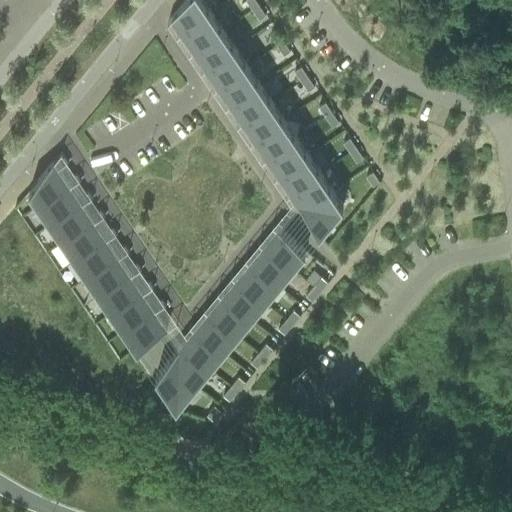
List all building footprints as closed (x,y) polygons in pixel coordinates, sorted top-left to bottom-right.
[(182,32),(211,11),(203,0),(185,0),(171,17),(182,32)] [(252,9),(259,5),(255,0),(245,0),(252,9)] [(259,19),(265,15),(259,5),(252,9),(259,19)] [(223,29),(211,11),(182,32),(193,49),(223,29)] [(235,47),(223,29),(193,49),(206,67),(235,47)] [(280,42),(283,41),(276,31),(270,35),(276,45),(277,45),(280,42)] [(276,45),(283,55),(290,50),(283,41),(280,42),(277,45),(276,45)] [(248,65),(235,47),(206,67),(218,85),(248,65)] [(260,82),(248,65),(218,85),(230,103),(260,82)] [(301,81),(307,76),(301,66),(294,71),(301,81)] [(301,81),(308,91),(314,86),(307,76),(301,81)] [(272,100),(260,82),(230,103),(242,121),(272,100)] [(284,118),(272,100),(242,121),(254,138),(284,118)] [(332,112),(325,102),(318,106),(325,116),(332,112)] [(325,116),(332,126),(338,122),(332,112),(325,116)] [(296,136),(284,118),(254,138),(267,156),(296,136)] [(309,154),(296,136),(267,156),(279,174),(309,154)] [(356,147),(349,138),(343,142),(350,152),(355,148),(356,147)] [(350,152),(356,162),(363,157),(356,147),(355,148),(350,152)] [(53,161),(58,169),(68,162),(62,152),(53,161)] [(321,172),(309,154),(279,174),(291,192),(321,172)] [(40,204),(69,184),(66,180),(58,169),(53,161),(29,190),(39,204),(40,204)] [(372,171),(366,176),(372,186),(379,181),(372,171)] [(321,172),(291,192),(303,210),(333,190),(321,172)] [(66,180),(69,184),(71,187),(81,180),(76,173),(66,180)] [(39,204),(51,222),(52,222),(81,202),(78,198),(71,187),(69,184),(40,204),(39,204)] [(343,204),(333,190),(303,210),(319,233),(343,204)] [(78,197),(78,198),(81,202),(83,204),(93,197),(88,191),(78,197)] [(51,222),(64,240),(64,239),(93,220),(90,216),(83,204),(81,202),(52,222),(51,222)] [(91,215),(90,216),(93,220),(95,222),(105,215),(100,209),(91,215)] [(64,240),(76,258),(77,257),(105,237),(103,233),(95,222),(93,220),(64,239),(64,240)] [(103,233),(105,237),(107,240),(117,233),(113,227),(103,233)] [(263,244),(291,267),(305,250),(278,227),(263,244)] [(76,258),(88,276),(89,275),(118,255),(115,251),(107,240),(105,237),(77,257),(76,258)] [(249,261),(277,284),(291,267),(263,244),(249,261)] [(115,251),(118,255),(119,258),(129,251),(125,245),(115,251)] [(88,276),(100,293),(101,293),(130,273),(127,269),(119,258),(118,255),(89,275),(88,276)] [(249,261),(236,278),(263,301),(277,284),(249,261)] [(127,269),(130,273),(132,276),(141,269),(137,262),(127,269)] [(113,311),(142,291),(139,287),(132,276),(130,273),(101,293),(100,293),(112,311),(113,311)] [(319,291),(327,282),(321,276),(313,286),(319,291)] [(236,278),(222,294),(250,317),(263,301),(236,278)] [(142,291),(144,293),(154,287),(149,280),(139,287),(142,291)] [(313,286),(305,295),(312,300),(319,291),(313,286)] [(125,329),(154,309),(151,305),(144,293),(142,291),(113,311),(112,311),(124,329),(125,329)] [(250,317),(222,294),(208,311),(236,334),(250,317)] [(154,309),(156,311),(166,305),(161,298),(151,305),(154,309)] [(124,329),(137,348),(167,327),(156,311),(154,309),(125,329),(124,329)] [(292,324),(299,315),(293,310),(286,319),(292,324)] [(236,334),(208,311),(194,328),(222,351),(236,334)] [(286,319),(278,328),(284,333),(292,324),(286,319)] [(194,328),(181,344),(208,367),(222,351),(194,328)] [(264,357),(272,348),(266,343),(258,352),(258,353),(264,357)] [(208,367),(181,344),(167,361),(194,384),(208,367)] [(258,352),(250,362),(257,367),(264,357),(258,353),(258,352)] [(194,384),(167,361),(156,374),(177,405),(194,384)] [(231,386),(237,391),(244,381),(238,376),(231,386)] [(237,391),(231,386),(223,395),(229,400),(237,391)] [(214,406),(206,416),(212,421),(220,411),(214,406)]
